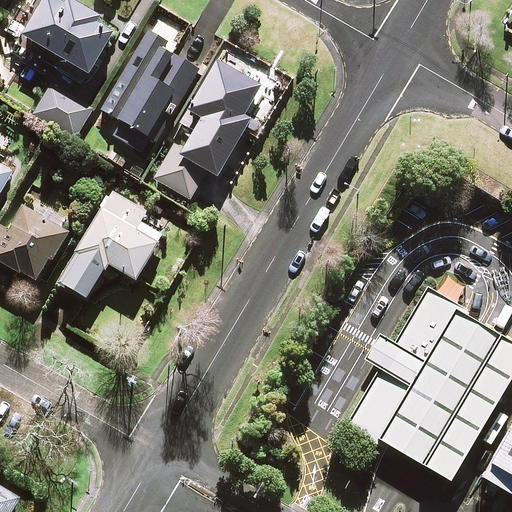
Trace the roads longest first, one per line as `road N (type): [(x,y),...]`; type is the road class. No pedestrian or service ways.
road 1 (residential): [(156,457),(396,53)]
road 2 (residential): [(156,457),(0,363)]
road 3 (residential): [(396,53),(511,120)]
